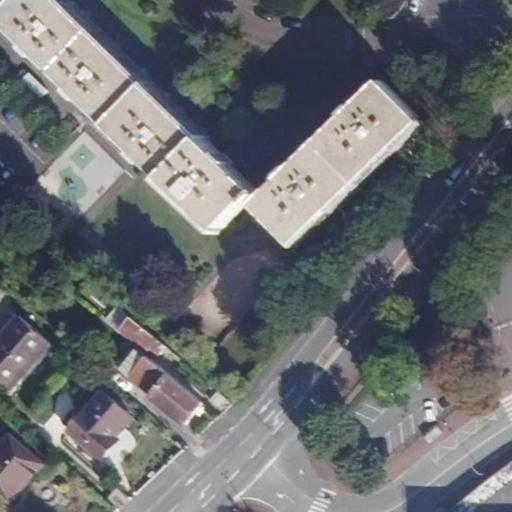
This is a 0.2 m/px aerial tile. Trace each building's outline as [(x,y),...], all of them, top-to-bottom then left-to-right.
[(229,161),(66,0),(21,0),(4,18),(39,53),(85,99),(149,163),(218,232),(259,191),(229,161)] [(423,116),(382,76),(339,120),(280,180),(256,205),(296,244),(423,116)] [(437,299),(425,315),(436,323),(447,308),(437,299)] [(166,353),(171,348),(120,305),(106,320),(120,333),(123,329),(147,349),(151,345),(160,353),(163,349),(166,353)] [(0,377),(9,386),(51,341),(20,312),(0,333),(0,377)] [(184,423),(203,402),(136,346),(118,366),(184,423)] [(115,434),(132,415),(105,390),(70,431),(101,459),(120,439),(115,434)] [(223,411),(232,402),(221,391),(212,400),(223,411)] [(0,450),(0,494),(10,503),(43,464),(12,436),(0,450)]
